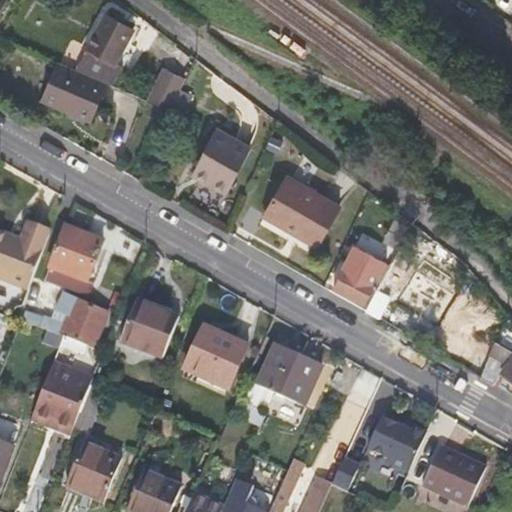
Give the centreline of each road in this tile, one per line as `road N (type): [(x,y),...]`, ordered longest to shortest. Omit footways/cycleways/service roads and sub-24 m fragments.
road 1 (residential): [(0,130),(511,424)]
road 2 (unclassified): [(138,0),(447,238),(511,304)]
